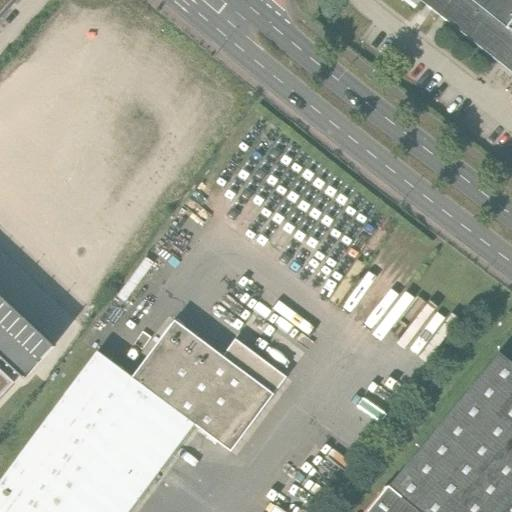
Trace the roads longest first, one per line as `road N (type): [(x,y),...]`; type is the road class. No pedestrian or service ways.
road 1 (primary): [(237,19),(248,52),(511,262)]
road 2 (primary): [(511,215),(271,25),(237,19)]
